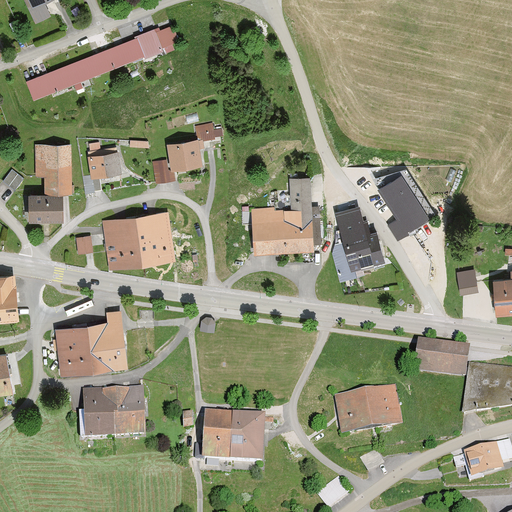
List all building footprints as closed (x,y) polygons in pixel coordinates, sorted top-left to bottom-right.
[(25,0),(36,20),(49,13),(42,0),(25,0)] [(172,26),(158,31),(164,46),(178,41),(172,26)] [(36,79),(28,82),(34,97),(80,79),(83,86),(90,84),(87,76),(142,55),(143,57),(160,50),(153,31),(136,38),(137,40),(129,43),(130,44),(122,47),(120,44),(115,46),(116,50),(101,56),(99,52),(94,54),(95,58),(37,81),(36,79)] [(212,124),(197,127),(198,134),(200,134),(202,140),(215,138),(215,136),(222,135),(221,129),(213,130),(212,124)] [(202,140),(169,145),(173,167),(200,162),(198,148),(203,147),(202,140)] [(69,145),(36,145),(37,175),(47,175),(47,192),(74,192),(73,185),(70,185),(69,145)] [(115,148),(89,152),(93,174),(119,170),(115,148)] [(166,160),(154,162),(157,181),(175,178),(174,170),(167,171),(166,160)] [(12,169),(3,181),(15,190),(24,178),(12,169)] [(408,175),(400,174),(378,188),(398,218),(389,224),(399,239),(429,219),(432,211),(408,175)] [(92,175),(83,177),(85,192),(102,189),(100,175),(92,176),(92,175)] [(309,210),(309,208),(308,181),(292,182),(294,210),(309,210)] [(62,195),(31,195),(31,218),(44,218),(44,220),(49,220),(49,218),(62,218),(62,195)] [(273,208),(254,209),(256,252),(312,249),(312,244),(320,243),(318,207),(309,208),(309,210),(294,210),(273,212),(273,208)] [(358,207),(338,213),(345,241),(341,242),(344,250),(334,253),(342,279),(356,275),(354,267),(383,259),(376,233),(370,235),(366,221),(363,222),(358,207)] [(169,235),(166,212),(136,216),(142,261),(173,257),(170,239),(173,239),(173,235),(169,235)] [(142,261),(136,216),(106,221),(109,242),(105,243),(106,249),(109,248),(112,266),(142,261)] [(90,236),(77,238),(79,253),(92,251),(90,236)] [(458,270),(462,292),(477,290),(474,267),(458,270)] [(496,313),(511,311),(511,270),(511,279),(494,280),(495,294),(492,295),(492,299),(495,299),(496,313)] [(0,318),(16,317),(13,276),(0,276),(0,318)] [(122,341),(118,312),(107,314),(109,324),(88,326),(93,368),(124,365),(122,344),(125,344),(124,340),(122,341)] [(93,368),(88,326),(57,330),(63,372),(93,368)] [(463,375),(464,368),(466,351),(421,346),(418,370),(463,376),(463,375)] [(7,354),(0,354),(0,392),(12,391),(7,354)] [(511,405),(511,370),(470,365),(470,369),(464,368),(463,375),(469,376),(464,413),(511,405)] [(401,423),(394,386),(365,391),(372,428),(401,423)] [(141,390),(112,391),(115,436),(143,434),(142,413),(145,413),(145,409),(142,409),(141,390)] [(372,428),(365,391),(365,390),(356,392),(356,395),(337,398),(340,412),(338,413),(339,417),(341,417),(344,434),(372,428)] [(115,436),(112,391),(103,392),(103,391),(97,391),(97,392),(86,393),(87,412),(79,413),(81,438),(88,438),(88,437),(115,436)] [(193,414),(184,415),(184,427),(194,426),(193,414)] [(230,460),(233,415),(206,414),(205,437),(202,437),(201,441),(204,442),(204,447),(199,446),(198,458),(230,460)] [(264,417),(233,415),(230,460),(261,462),(264,417)] [(511,446),(511,442),(465,455),(471,478),(504,469),(502,463),(511,460),(511,446)] [(376,449),(360,457),(367,471),(383,462),(376,449)] [(338,477),(317,493),(327,507),(349,491),(338,477)]
